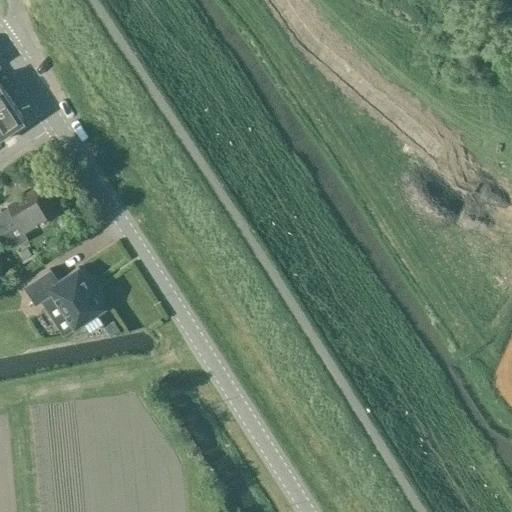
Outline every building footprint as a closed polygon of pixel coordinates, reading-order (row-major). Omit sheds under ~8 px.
[(0,83),(0,134),(24,119),(0,83)] [(0,150),(0,164),(1,165),(33,140),(25,130),(0,150)] [(23,229),(56,209),(41,184),(8,203),(9,205),(0,210),(0,233),(19,223),(23,229)] [(104,307),(78,267),(58,280),(51,268),(24,285),(36,302),(52,292),(74,326),(104,307)] [(106,321),(109,337),(150,328),(146,313),(106,321)] [(173,313),(163,319),(172,334),(182,328),(173,313)] [(185,358),(197,354),(189,335),(178,340),(185,358)]
